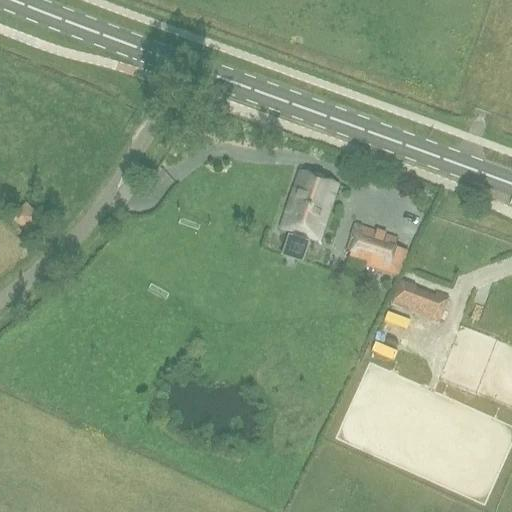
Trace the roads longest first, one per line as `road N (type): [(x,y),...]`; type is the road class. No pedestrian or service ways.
road 1 (primary): [(511,184),(181,67)]
road 2 (unclassified): [(0,301),(92,219),(181,67)]
road 3 (primary): [(181,67),(7,0)]
